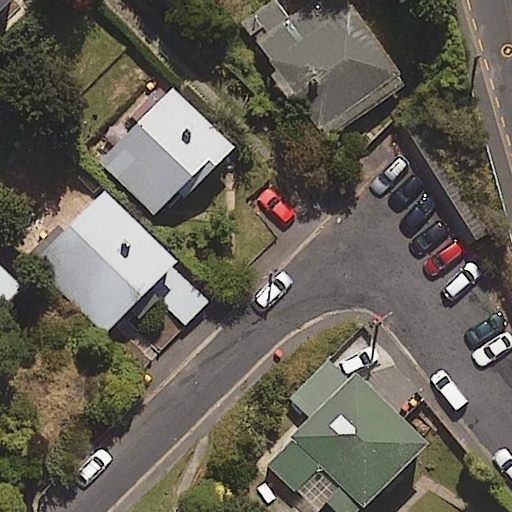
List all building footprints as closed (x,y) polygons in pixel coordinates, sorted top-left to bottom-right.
[(0,0),(0,16),(14,2),(23,11),(33,0),(0,0)] [(285,2),(247,26),(316,135),(405,78),(354,0),(328,0),(297,20),(285,2)] [(154,210),(170,191),(181,200),(230,143),(162,84),(96,161),(154,210)] [(100,325),(135,288),(177,328),(207,296),(165,257),(169,253),(98,186),(29,258),(100,325)] [(0,295),(16,279),(0,263),(0,295)] [(351,511),(421,440),(333,355),(290,400),(311,420),(265,467),(311,511),(316,511),(326,503),(335,511),(351,511)]
